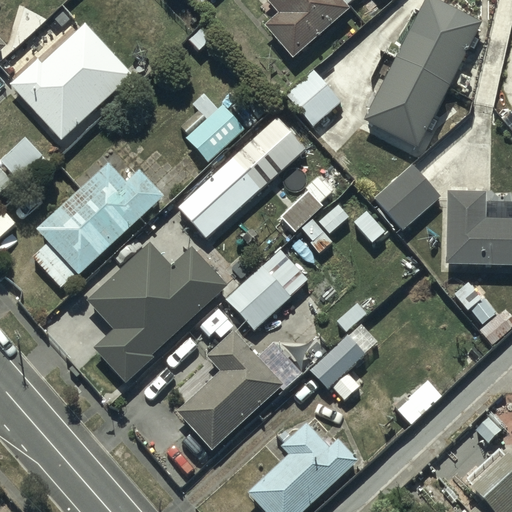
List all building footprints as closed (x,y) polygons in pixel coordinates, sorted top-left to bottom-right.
[(264,0),(277,16),(264,28),(291,60),(347,12),(345,9),(352,3),(361,13),(375,0),(379,0),(381,1),(382,0),(264,0)] [(481,27),(428,0),(424,0),(360,127),(416,155),(481,27)] [(59,143),(129,79),(81,28),(42,65),(36,60),(7,87),(59,143)] [(313,73),(284,97),(312,129),(340,105),(313,73)] [(188,136),(184,140),(207,166),(243,132),(222,108),(217,113),(202,96),(192,105),(198,112),(181,128),(188,136)] [(175,209),(204,241),(305,152),(276,119),(175,209)] [(0,196),(44,158),(27,138),(0,161),(0,196)] [(32,257),(59,288),(161,202),(137,173),(123,184),(107,166),(33,229),(47,245),(32,257)] [(413,166),(373,198),(401,233),(441,201),(413,166)] [(306,193),(278,218),(293,235),(321,210),(306,193)] [(511,268),(511,221),(483,220),(484,195),(445,193),(443,266),(511,268)] [(0,240),(16,224),(5,212),(0,217),(0,240)] [(173,266),(150,243),(87,302),(115,331),(94,351),(125,384),(228,287),(191,248),(173,266)] [(96,270),(106,281),(137,255),(127,243),(96,270)] [(227,302),(253,331),(289,300),(263,270),(227,302)] [(453,294),(465,312),(485,298),(473,281),(453,294)] [(318,364),(309,372),(326,391),(330,388),(343,403),(359,389),(346,374),(378,346),(360,327),(328,355),(317,343),(306,352),(318,364)] [(174,414),(210,453),(281,387),(232,335),(205,360),(218,373),(174,414)] [(393,407),(409,426),(440,399),(426,383),(409,397),(408,395),(393,407)] [(487,420),(474,432),(487,446),(500,434),(487,420)] [(306,426),(279,450),(286,460),(247,494),(262,511),(303,511),(356,465),(336,443),(328,450),(306,426)] [(472,511),(511,511),(511,467),(506,461),(501,465),(493,456),(463,483),(470,491),(468,493),(480,505),(472,511)]
